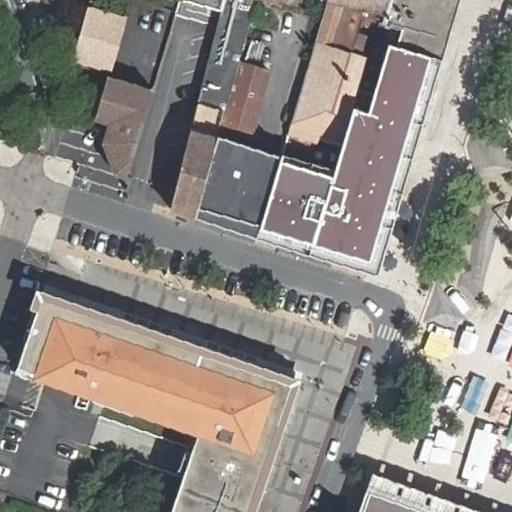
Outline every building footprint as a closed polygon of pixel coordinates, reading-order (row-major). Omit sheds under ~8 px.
[(222,0),(215,28),(168,211),(193,220),(216,139),(238,61),(241,49),(255,0),(222,0)] [(178,0),(170,29),(178,31),(181,19),(215,28),(222,0),(178,0)] [(386,0),(327,0),(291,122),(324,132),(320,147),(338,152),(372,41),(378,20),(381,21),(386,0)] [(442,60),(458,0),(386,0),(381,21),(378,20),(372,41),(442,60)] [(124,14),(89,4),(73,56),(110,66),(124,14)] [(316,228),(309,254),(381,275),(442,60),(372,41),(338,152),(325,199),(316,228)] [(251,131),(269,73),(241,65),(225,124),(251,131)] [(129,174),(154,85),(108,72),(96,113),(111,117),(105,138),(115,170),(129,174)] [(281,158),(216,139),(193,220),(257,238),(281,158)] [(300,191),(291,221),(316,228),(325,199),(300,191)] [(283,246),(309,254),(316,228),(291,221),(283,246)] [(256,511),(302,378),(45,290),(19,364),(202,427),(172,511),(256,511)]
